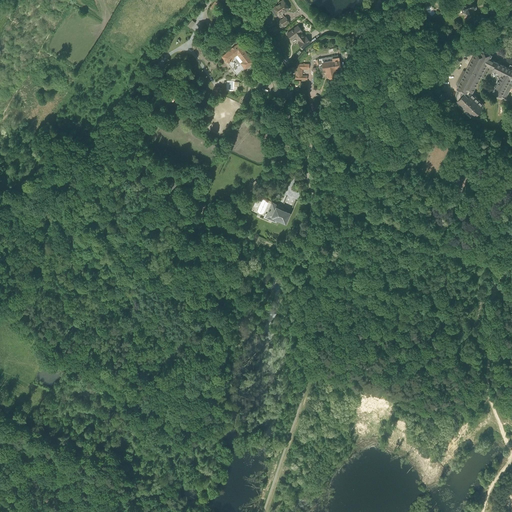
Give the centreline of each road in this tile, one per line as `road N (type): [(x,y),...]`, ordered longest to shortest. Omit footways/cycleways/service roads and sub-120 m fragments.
road 1 (unclassified): [(236,0),(309,126)]
road 2 (track): [(310,255),(178,206)]
road 3 (track): [(436,240),(482,153),(511,135)]
